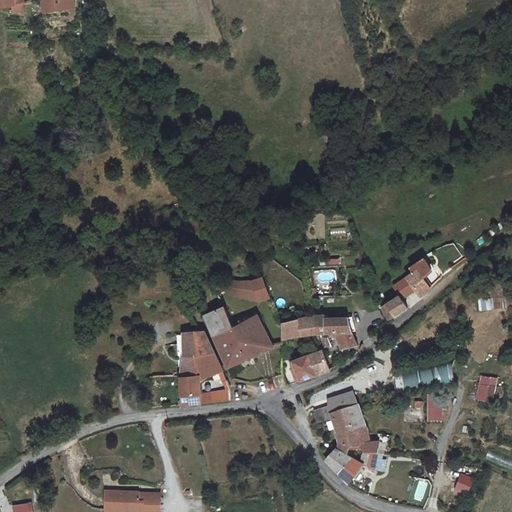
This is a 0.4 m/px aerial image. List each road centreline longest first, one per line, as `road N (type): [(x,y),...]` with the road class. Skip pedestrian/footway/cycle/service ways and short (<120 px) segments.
road 1 (unclassified): [(275,419),(266,407),(118,425),(30,459),(0,483)]
road 2 (residential): [(275,419),(347,381),(457,291)]
road 3 (unclassified): [(390,511),(350,497),(275,419)]
